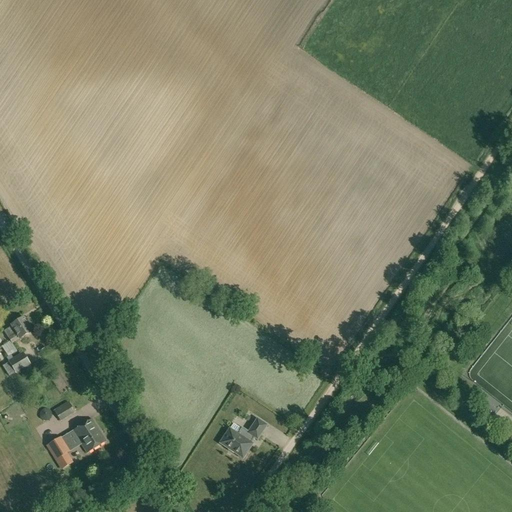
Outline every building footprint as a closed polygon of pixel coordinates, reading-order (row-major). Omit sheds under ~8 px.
[(12,326),(5,331),(12,342),(19,338),(20,339),(32,331),(24,317),(11,325),(12,326)] [(12,355),(20,350),(15,342),(7,347),(12,355)] [(8,361),(16,373),(30,364),(23,352),(8,361)] [(75,412),(69,402),(55,411),(61,421),(75,412)] [(73,430),(87,453),(106,441),(92,418),(73,430)] [(242,428),(242,429),(234,424),(230,429),(229,429),(219,444),(229,450),(228,450),(233,453),(243,460),(253,444),(252,444),(251,443),(254,438),(257,440),(258,441),(267,426),(257,419),(256,420),(257,420),(248,433),(243,429),(242,428)] [(74,447),(66,435),(49,446),(56,458),(74,447)]
